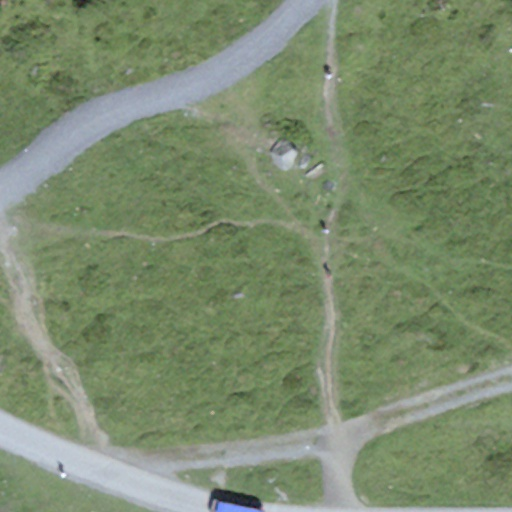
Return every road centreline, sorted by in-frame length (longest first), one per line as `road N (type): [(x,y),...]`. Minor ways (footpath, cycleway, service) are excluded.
road 1 (track): [(304,0),(229,69),(102,120),(0,186)]
road 2 (track): [(339,437),(189,461),(77,464)]
road 3 (track): [(511,380),(339,437),(344,511)]
road 4 (track): [(0,430),(217,511)]
